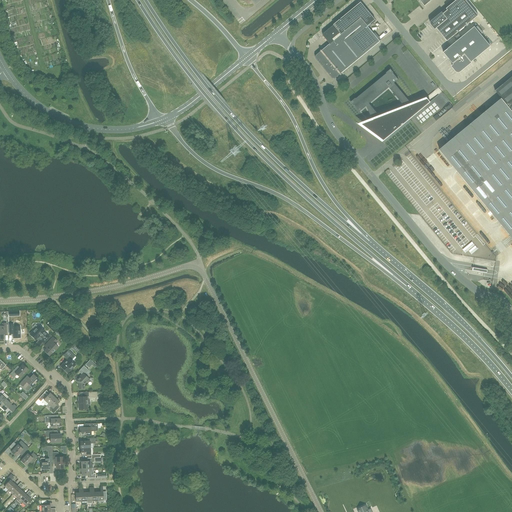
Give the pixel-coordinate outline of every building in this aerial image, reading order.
[(442,12),(431,21),(431,22),(430,22),(430,23),(430,24),(431,24),(435,29),(436,28),(447,41),(478,16),(465,0),(456,0),(446,9),(447,10),(443,14),(442,12)] [(361,2),(333,25),(323,33),(323,36),(330,44),(322,50),(321,49),(320,50),(320,51),(316,55),(315,58),(332,78),(335,79),(340,75),(341,75),(342,75),(342,74),(341,73),(380,42),(380,41),(378,39),(375,35),(367,26),(375,20),(366,9),(364,6),(361,2)] [(457,72),(459,72),(460,71),(460,72),(461,72),(460,71),(463,69),(464,69),(463,68),(467,65),(467,66),(468,66),(467,65),(471,62),(471,63),(472,63),(471,62),(490,46),(474,26),(443,52),(454,65),(452,66),(453,68),(454,68),(456,71),(455,71),(456,71),(457,72)] [(429,103),(438,95),(429,103),(427,100),(426,98),(435,91),(434,90),(425,98),(412,104),(411,103),(394,83),(398,79),(393,73),(394,73),(391,69),(386,73),(381,78),(358,97),(356,98),(355,98),(351,102),(354,106),(354,105),(360,112),(366,106),(375,123),(374,123),(374,124),(374,125),(375,125),(375,126),(376,126),(384,141),(410,119),(429,103)] [(511,76),(495,90),(501,98),(439,149),(511,237),(511,76)] [(9,324),(9,332),(9,334),(13,334),(13,338),(21,338),(20,327),(13,327),(13,324),(9,324)] [(44,343),(49,337),(44,331),(38,326),(30,334),(36,339),(38,337),(44,343)] [(50,356),(58,347),(55,344),(57,342),(53,338),(47,344),(49,346),(45,351),(50,356)] [(68,373),(75,365),(71,361),(75,356),(71,352),(69,350),(68,350),(63,356),(68,360),(61,367),(68,373)] [(16,367),(12,371),(9,374),(13,378),(17,374),(20,377),(28,370),(23,365),(20,368),(18,370),(16,367)] [(79,389),(84,389),(84,384),(89,379),(85,375),(89,371),(84,366),(78,371),(82,375),(76,381),(79,383),(79,389)] [(32,387),(39,380),(33,375),(28,381),(26,378),(20,384),(25,389),(29,384),(32,387)] [(2,395),(0,393),(0,392),(1,392),(0,391),(0,406),(6,399),(8,397),(4,393),(2,395)] [(89,398),(97,397),(97,391),(82,392),(82,397),(78,397),(79,410),(87,409),(87,405),(89,405),(90,404),(90,402),(89,401),(87,401),(87,397),(89,397),(89,398)] [(55,397),(50,393),(46,397),(43,394),(38,399),(40,402),(43,399),(48,404),(55,397)] [(53,413),(58,408),(55,406),(59,401),(55,397),(48,404),(53,408),(50,411),(53,413)] [(13,406),(6,399),(0,406),(4,410),(7,408),(12,412),(17,407),(14,404),(13,406)] [(53,419),(53,415),(44,416),(45,423),(51,423),(51,426),(60,426),(60,419),(53,419)] [(80,435),(91,435),(90,431),(97,431),(98,430),(98,423),(86,424),(86,428),(80,428),(80,435)] [(56,434),(56,430),(46,431),(46,437),(50,436),(50,442),(61,442),(60,434),(56,434)] [(80,449),(90,448),(90,444),(95,443),(95,441),(97,441),(97,438),(88,438),(88,441),(80,442),(80,449)] [(23,454),(28,448),(23,443),(20,447),(18,444),(11,451),(16,456),(20,452),(23,454)] [(21,460),(26,465),(30,461),(32,463),(38,457),(33,452),(30,456),(27,453),(21,460)] [(58,457),(58,452),(51,452),(52,456),(52,464),(56,464),(56,468),(64,468),(63,457),(58,457)] [(45,458),(44,458),(41,458),(40,459),(40,461),(41,462),(41,469),(49,468),(49,458),(45,458)] [(81,461),(81,468),(91,468),(92,468),(92,462),(95,462),(94,458),(91,458),(87,458),(87,461),(81,461)] [(91,468),(81,468),(81,475),(88,475),(88,478),(95,478),(95,473),(93,473),(93,471),(92,471),(92,468),(91,468)] [(9,490),(14,484),(12,482),(15,478),(14,476),(4,486),(9,490)] [(13,494),(22,484),(21,483),(17,487),(14,484),(9,490),(13,494)] [(17,498),(23,492),(20,490),(24,486),(22,484),(13,494),(17,498)] [(21,502),(31,492),(29,491),(26,495),(23,492),(17,498),(21,502)] [(26,506),(32,500),(29,498),(33,494),(31,492),(21,502),(26,506)]
